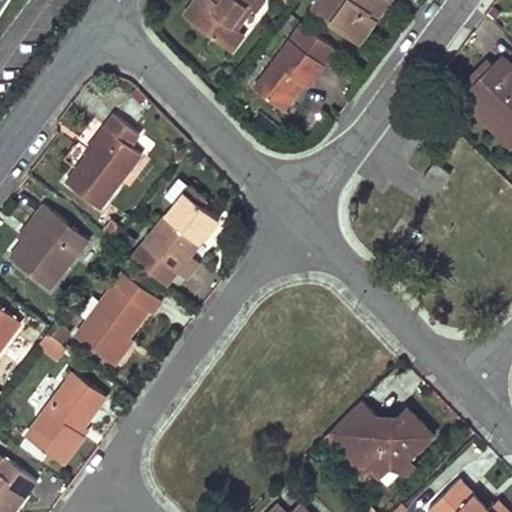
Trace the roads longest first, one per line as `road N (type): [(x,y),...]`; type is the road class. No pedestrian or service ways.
road 1 (residential): [(295,213),(107,469)]
road 2 (residential): [(295,213),(101,14)]
road 3 (residential): [(457,0),(295,213)]
road 4 (residential): [(461,380),(295,213)]
road 5 (residential): [(101,14),(0,152)]
